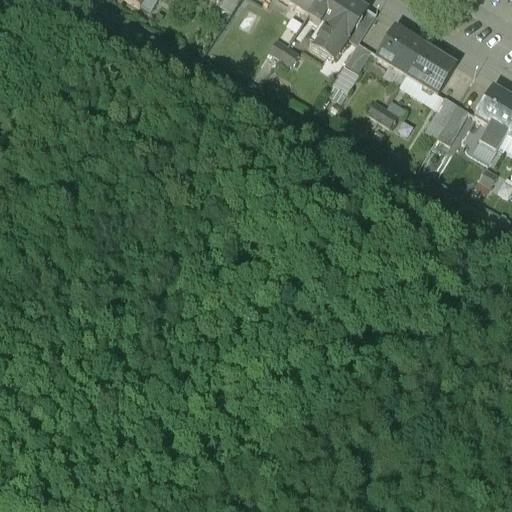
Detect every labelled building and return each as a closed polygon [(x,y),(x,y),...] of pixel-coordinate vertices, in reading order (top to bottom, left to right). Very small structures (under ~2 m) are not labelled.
[(116,0),(138,12),(145,0),(116,0)] [(278,0),(278,1),(308,20),(320,0),(278,0)] [(365,15),(341,0),(320,0),(308,20),(322,29),(308,50),(333,65),(346,45),(365,15)] [(365,15),(346,45),(357,51),(375,21),(365,15)] [(424,52),(394,33),(375,63),(405,81),(424,52)] [(286,53),(275,46),(268,58),(279,65),(286,53)] [(454,70),(424,52),(405,81),(436,100),(454,70)] [(297,60),(286,53),(279,65),(290,72),(297,60)] [(326,100),(341,107),(355,76),(339,70),(326,100)] [(511,128),(511,104),(492,93),(474,123),(488,131),(478,148),(495,158),(505,141),(511,128)] [(385,115),(373,108),(366,120),(377,127),(385,115)] [(396,122),(385,115),(377,127),(388,134),(396,122)] [(496,182),(485,175),(478,187),(489,194),(496,182)]
